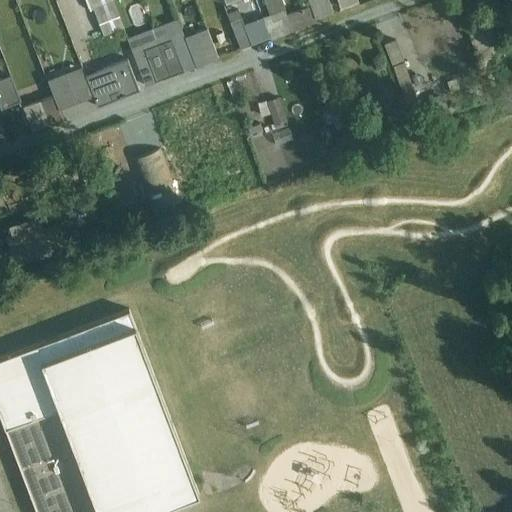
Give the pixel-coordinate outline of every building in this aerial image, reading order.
[(113,0),(89,0),(96,30),(119,25),(113,0)] [(262,0),(267,13),(242,20),(237,3),(227,5),(238,43),(313,22),(308,5),(284,12),(279,0),(262,0)] [(326,0),(307,0),(312,14),(329,9),(326,0)] [(125,35),(143,84),(195,64),(177,16),(125,35)] [(208,32),(188,36),(194,61),(214,56),(208,32)] [(131,55),(82,72),(80,64),(46,76),(60,115),(139,88),(132,66),(134,65),(131,55)] [(0,103),(19,97),(10,71),(0,74),(0,103)] [(276,95),(261,100),(269,127),(284,123),(276,95)] [(9,221),(13,252),(43,248),(39,217),(9,221)] [(97,511),(147,511),(197,493),(129,311),(0,358),(0,411),(41,511),(78,511),(81,511),(95,506),(97,511)]
